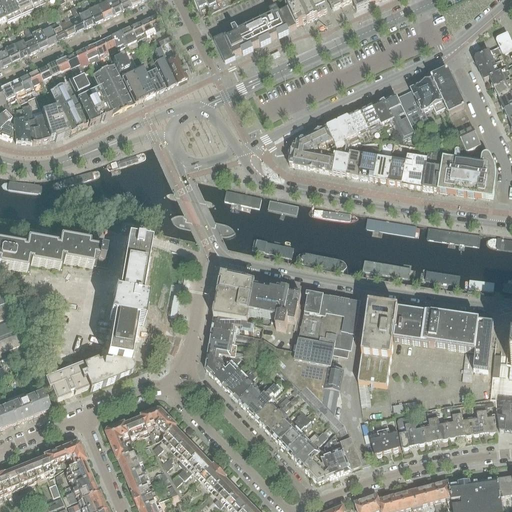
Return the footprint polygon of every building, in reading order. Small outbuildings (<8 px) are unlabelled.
[(0,0),(0,10),(7,26),(19,20),(9,0),(0,0)] [(9,0),(19,20),(32,14),(25,0),(9,0)] [(43,5),(41,0),(25,0),(32,14),(44,9),(43,5)] [(98,0),(102,6),(97,8),(103,22),(112,18),(106,4),(103,0),(98,0)] [(115,0),(114,0),(106,4),(112,18),(122,13),(115,0)] [(131,9),(126,0),(115,0),(122,13),(131,9)] [(126,0),(131,9),(140,5),(138,0),(126,0)] [(208,10),(203,0),(193,0),(192,1),(198,15),(199,15),(201,13),(208,10)] [(217,6),(214,0),(203,0),(208,10),(211,16),(215,14),(212,8),(217,6)] [(227,1),(225,0),(214,0),(217,6),(220,11),(229,7),(227,1)] [(298,0),(297,1),(308,24),(318,20),(317,19),(327,14),(320,0),(298,0)] [(352,3),(350,0),(326,0),(332,13),(352,3)] [(368,0),(350,0),(352,3),(356,13),(371,6),(368,0)] [(306,25),(308,24),(297,1),(285,6),(288,11),(296,29),(306,24),(306,25)] [(87,3),(84,5),(94,27),(103,22),(97,8),(94,10),(93,8),(89,9),(87,3)] [(85,31),(94,27),(84,5),(79,7),(82,13),(77,15),(85,31)] [(73,19),(69,21),(75,35),(85,31),(77,15),(74,9),(70,11),(73,19)] [(253,54),(252,51),(260,47),(261,50),(271,45),(270,42),(277,39),(279,41),(289,37),(287,34),(296,30),(296,29),(288,11),(278,15),(276,11),(269,14),(271,19),(239,36),(236,30),(232,32),(225,38),(226,41),(216,46),(215,46),(216,47),(222,59),(225,67),(235,62),(234,59),(242,56),(243,58),(253,54)] [(66,40),(75,35),(69,21),(66,15),(62,18),(64,23),(62,25),(58,17),(56,18),(66,40)] [(148,21),(155,36),(152,38),(154,43),(166,37),(164,32),(157,17),(148,21)] [(55,26),(50,28),(57,44),(66,40),(56,18),(52,19),(55,26)] [(148,21),(139,26),(148,46),(151,45),(148,39),(152,38),(155,36),(148,21)] [(148,46),(139,26),(130,30),(137,45),(142,42),(144,48),(148,46)] [(47,49),(57,44),(50,28),(40,33),(47,49)] [(126,31),(120,34),(128,49),(127,49),(129,54),(138,50),(136,45),(137,45),(130,30),(126,31)] [(20,62),(29,57),(23,43),(17,45),(13,37),(12,38),(9,31),(5,32),(13,47),(20,62)] [(26,41),(23,43),(29,57),(39,53),(31,37),(30,37),(27,31),(23,33),(26,41)] [(40,33),(31,37),(39,53),(47,49),(40,33)] [(128,49),(120,34),(111,38),(118,54),(127,49),(128,49)] [(166,37),(154,43),(151,44),(155,53),(159,51),(164,62),(165,62),(177,87),(186,82),(183,77),(185,76),(183,71),(181,72),(172,53),(173,53),(169,45),(170,45),(166,37)] [(511,53),(511,48),(509,41),(507,37),(499,41),(498,41),(498,42),(497,42),(497,43),(497,44),(504,58),(511,53)] [(111,38),(101,42),(109,58),(118,54),(111,38)] [(101,42),(92,47),(102,68),(106,66),(103,61),(109,58),(101,42)] [(0,66),(2,70),(10,66),(3,52),(4,52),(0,44),(0,43),(0,66)] [(4,52),(3,52),(10,66),(20,62),(13,47),(4,52)] [(102,68),(92,47),(83,51),(90,67),(95,64),(98,70),(102,68)] [(476,60),(475,64),(478,72),(493,65),(489,57),(491,56),(492,57),(499,53),(497,50),(476,60)] [(83,51),(74,55),(81,71),(90,67),(83,51)] [(176,87),(164,62),(159,51),(155,53),(159,62),(154,65),(166,92),(176,87)] [(81,71),(74,55),(64,60),(72,75),(71,76),(74,81),(83,77),(81,71)] [(144,102),(155,97),(145,77),(140,66),(135,55),(131,57),(138,72),(131,75),(144,102)] [(64,60),(55,64),(63,80),(71,76),(72,75),(64,60)] [(133,107),(144,102),(131,75),(123,79),(122,75),(121,75),(124,74),(130,71),(125,61),(121,63),(120,61),(113,64),(121,80),(133,107)] [(62,80),(63,80),(55,64),(46,68),(56,90),(58,89),(57,85),(63,82),(62,80)] [(150,75),(148,69),(145,64),(140,66),(145,77),(155,97),(165,92),(156,73),(150,75)] [(478,72),(484,83),(489,81),(502,74),(503,74),(508,72),(506,68),(499,72),(497,74),(493,65),(478,72)] [(92,77),(111,118),(133,108),(113,67),(92,77)] [(46,68),(37,73),(44,88),(48,87),(51,93),(56,90),(46,68)] [(43,92),(42,90),(44,88),(37,73),(36,74),(28,77),(38,98),(40,97),(38,94),(43,92)] [(489,81),(492,86),(491,87),(492,90),(494,90),(494,92),(511,83),(511,78),(509,80),(510,81),(507,83),(503,74),(502,74),(489,81)] [(431,82),(440,101),(455,93),(448,77),(444,75),(431,81),(431,82)] [(28,77),(19,82),(26,97),(31,95),(33,100),(38,98),(28,77)] [(68,86),(73,97),(87,90),(82,79),(68,86)] [(18,82),(10,86),(16,100),(17,101),(26,97),(19,82),(18,82)] [(395,98),(396,100),(409,127),(421,121),(425,130),(430,128),(424,115),(433,111),(436,116),(445,112),(440,101),(431,82),(418,89),(417,89),(416,89),(415,89),(414,89),(414,90),(413,90),(412,91),(412,92),(410,93),(409,93),(408,92),(395,98)] [(511,83),(494,92),(495,93),(494,94),(495,97),(497,97),(499,102),(511,96),(511,83)] [(10,86),(0,90),(6,105),(17,101),(10,86)] [(70,137),(85,131),(87,129),(67,86),(49,95),(58,113),(69,137),(70,137)] [(76,103),(88,129),(111,118),(99,92),(76,103)] [(455,93),(440,101),(445,112),(448,118),(464,111),(455,93)] [(511,96),(499,102),(502,108),(501,109),(502,112),(504,112),(504,113),(511,109),(511,96)] [(414,139),(409,127),(396,100),(385,106),(395,128),(392,129),(395,134),(397,132),(403,144),(414,139)] [(34,101),(29,103),(30,109),(36,131),(39,144),(40,146),(41,146),(42,147),(44,147),(45,147),(46,146),(47,144),(49,144),(41,116),(34,101)] [(384,104),(372,109),(381,129),(390,125),(392,129),(395,128),(385,106),(384,104)] [(30,109),(22,111),(23,118),(25,117),(26,120),(28,133),(36,131),(30,109)] [(372,109),(360,115),(371,138),(383,133),(381,129),(372,109)] [(15,122),(12,122),(15,144),(15,145),(31,147),(28,133),(26,120),(25,117),(23,118),(22,111),(13,113),(15,122)] [(455,133),(458,137),(472,130),(464,111),(448,118),(455,133)] [(69,137),(58,113),(55,114),(54,112),(41,116),(49,144),(53,142),(54,145),(69,138),(69,137)] [(0,132),(4,128),(5,127),(12,122),(5,113),(0,117),(0,132)] [(360,115),(348,120),(359,141),(360,145),(363,144),(362,142),(371,138),(360,115)] [(337,152),(349,150),(347,147),(359,141),(348,120),(337,126),(334,127),(330,129),(327,131),(337,152)] [(12,130),(5,127),(4,128),(0,133),(0,139),(9,143),(10,143),(11,143),(11,142),(12,142),(12,141),(12,130)] [(457,137),(466,156),(467,154),(472,152),(481,148),(472,130),(458,137),(457,137)] [(36,131),(28,133),(31,147),(32,147),(33,147),(34,147),(36,147),(40,146),(39,144),(36,131)] [(337,152),(327,131),(293,147),(293,149),(292,149),(292,150),(291,151),(290,151),(289,152),(288,153),(288,154),(288,156),(288,157),(288,158),(290,160),(289,167),(290,168),(332,177),(337,154),(337,153),(337,152)] [(391,161),(386,186),(400,189),(406,159),(408,149),(394,147),(391,161)] [(471,160),(467,160),(461,198),(477,201),(478,196),(490,198),(493,174),(485,158),(481,148),(472,152),(475,158),(471,160)] [(337,154),(332,177),(346,179),(351,151),(350,151),(349,150),(337,152),(337,153),(337,154)] [(351,151),(346,179),(359,182),(364,156),(357,155),(357,152),(351,151)] [(146,152),(107,164),(110,173),(148,161),(146,152)] [(428,155),(426,162),(421,192),(422,192),(437,195),(443,157),(428,155)] [(437,195),(461,198),(467,160),(466,156),(443,155),(443,157),(437,195)] [(364,156),(359,182),(373,184),(377,159),(364,156)] [(377,159),(373,184),(386,186),(391,161),(377,159)] [(421,192),(426,162),(406,159),(400,189),(401,189),(421,192)] [(98,171),(50,184),(53,193),(101,180),(98,171)] [(0,182),(0,191),(38,195),(39,186),(0,182)] [(229,193),(227,201),(259,208),(261,201),(229,193)] [(270,201),(267,209),(303,219),(305,210),(270,201)] [(310,208),(309,217),(358,227),(360,218),(310,208)] [(374,220),(373,230),(416,238),(418,228),(374,220)] [(429,229),(428,239),(478,247),(480,236),(429,229)] [(511,240),(498,238),(497,247),(511,249),(511,240)] [(89,246),(60,241),(59,240),(58,250),(56,250),(56,248),(26,242),(25,250),(0,245),(0,269),(26,274),(28,266),(59,272),(61,264),(92,270),(93,269),(107,271),(111,250),(109,250),(110,244),(97,242),(97,240),(95,251),(88,250),(89,246)] [(243,241),(240,253),(290,263),(293,251),(243,241)] [(111,323),(105,363),(128,367),(135,327),(142,328),(147,303),(140,302),(149,249),(126,244),(116,298),(112,297),(108,323),(111,323)] [(302,253),(300,265),(350,275),(352,264),(302,253)] [(364,263),(362,274),(409,282),(411,271),(364,263)] [(418,275),(416,284),(455,290),(456,281),(418,275)] [(91,281),(83,332),(99,334),(107,283),(91,281)] [(221,283),(214,322),(236,326),(248,328),(250,317),(254,293),(255,287),(225,281),(221,283)] [(468,281),(466,291),(494,295),(496,285),(468,281)] [(511,284),(503,284),(502,293),(511,293),(511,284)] [(295,325),(301,297),(282,293),(282,294),(277,293),(277,295),(265,293),(264,295),(254,293),(250,317),(277,323),(275,331),(285,333),(287,324),(295,325)] [(337,436),(340,443),(344,442),(349,440),(343,429),(321,406),(324,390),(339,393),(343,372),(330,369),(334,350),(350,353),(358,307),(308,298),(297,354),(276,351),(261,342),(258,357),(294,393),(298,396),(337,436)] [(9,309),(18,305),(16,301),(7,304),(9,309)] [(9,309),(10,314),(19,310),(18,305),(9,309)] [(358,380),(358,384),(358,386),(369,388),(387,390),(394,343),(398,314),(398,313),(369,309),(358,380)] [(398,314),(394,343),(425,348),(436,350),(437,350),(437,348),(441,322),(441,321),(440,320),(441,320),(440,320),(433,319),(432,319),(430,319),(426,318),(425,318),(416,317),(416,316),(415,316),(415,317),(405,315),(404,315),(398,314)] [(475,355),(479,326),(472,325),(473,324),(472,324),(472,325),(462,324),(462,323),(461,323),(454,322),(441,321),(441,322),(437,348),(437,350),(446,351),(475,355)] [(10,335),(17,332),(12,322),(6,324),(10,335)] [(235,333),(236,326),(214,322),(212,333),(253,340),(254,335),(238,333),(236,334),(235,333)] [(10,335),(6,324),(0,326),(0,327),(4,337),(10,335)] [(479,326),(475,355),(475,357),(474,362),(473,373),(488,375),(494,327),(479,326)] [(0,338),(0,355),(22,347),(22,346),(19,339),(17,332),(10,335),(4,337),(0,338)] [(212,333),(209,344),(231,348),(233,339),(235,340),(237,342),(253,345),(253,340),(212,333)] [(27,336),(19,339),(22,346),(29,343),(30,344),(33,342),(30,334),(26,335),(27,336)] [(236,360),(240,359),(244,359),(244,356),(234,354),(231,356),(230,356),(231,348),(209,344),(207,355),(219,357),(234,360),(236,360)] [(32,361),(42,357),(38,347),(28,351),(32,361)] [(214,380),(225,369),(218,361),(219,357),(207,355),(205,367),(205,369),(206,371),(206,372),(207,374),(214,380)] [(474,362),(475,357),(465,356),(462,383),(471,385),(472,379),(473,373),(474,362)] [(490,402),(490,404),(495,404),(496,404),(497,420),(499,434),(511,434),(511,356),(511,359),(495,357),(490,402)] [(222,389),(238,374),(233,368),(234,366),(236,366),(242,361),(240,359),(236,360),(225,369),(214,380),(222,389)] [(128,368),(128,367),(105,363),(96,366),(95,363),(81,370),(84,377),(81,378),(87,391),(88,395),(118,382),(119,381),(120,381),(121,379),(121,377),(121,376),(120,374),(119,373),(118,371),(116,371),(117,366),(128,368)] [(84,377),(81,370),(80,367),(44,383),(47,392),(50,391),(56,404),(87,391),(81,378),(84,377)] [(222,389),(230,397),(253,375),(251,373),(253,372),(251,370),(246,375),(245,378),(244,379),(238,374),(222,389)] [(230,397),(238,405),(255,390),(249,384),(250,383),(252,383),(258,377),(257,375),(255,377),(253,375),(230,397)] [(274,387),(269,392),(246,413),(254,421),(270,406),(266,401),(272,395),(274,398),(279,393),(278,393),(280,391),(276,386),(274,388),(274,387)] [(369,388),(358,386),(361,410),(371,408),(369,388)] [(260,396),(255,390),(238,405),(246,413),(269,392),(267,390),(269,388),(267,387),(261,392),(261,395),(260,396)] [(25,401),(32,420),(49,413),(42,395),(25,401)] [(8,408),(15,427),(32,420),(25,401),(8,408)] [(275,411),(270,406),(254,421),(262,430),(285,408),(283,406),(285,404),(283,402),(277,408),(277,410),(275,411)] [(411,404),(398,406),(399,415),(413,413),(411,404)] [(484,436),(497,434),(494,419),(488,420),(486,412),(487,412),(486,407),(480,408),(484,436)] [(8,408),(0,411),(0,432),(15,427),(8,408)] [(262,430),(270,437),(286,423),(280,416),(282,415),(284,415),(290,410),(288,408),(286,409),(285,408),(262,430)] [(451,408),(444,410),(446,419),(452,418),(453,425),(446,427),(449,441),(461,439),(457,417),(456,414),(452,414),(451,410),(451,408)] [(478,421),(470,423),(472,438),(484,436),(480,408),(475,409),(475,414),(476,414),(478,421)] [(157,412),(141,419),(146,431),(154,428),(157,412)] [(154,428),(156,429),(166,417),(162,413),(157,412),(154,428)] [(436,413),(431,414),(432,418),(437,443),(449,441),(446,427),(439,428),(436,413)] [(428,415),(422,416),(423,424),(428,423),(429,430),(422,431),(425,445),(437,443),(432,418),(429,419),(428,415)] [(472,438),(470,423),(463,424),(462,416),(461,417),(457,417),(461,439),(472,438)] [(176,428),(166,417),(156,429),(165,439),(176,428)] [(149,438),(146,431),(141,419),(124,425),(129,437),(132,444),(149,438)] [(270,437),(278,446),(301,424),(299,423),(301,421),(299,419),(292,425),(293,426),(291,428),(286,423),(270,437)] [(385,423),(380,425),(387,456),(400,452),(396,434),(389,437),(387,427),(385,427),(385,423)] [(278,446),(286,454),(302,439),(296,433),(298,431),(300,431),(306,426),(304,424),(302,426),(301,424),(278,446)] [(106,435),(112,450),(120,447),(119,444),(124,442),(123,440),(129,437),(124,425),(108,432),(106,435)] [(374,460),(387,456),(380,425),(375,426),(376,430),(375,430),(377,440),(370,442),(374,460)] [(414,426),(409,427),(413,448),(425,445),(422,431),(415,433),(414,426)] [(413,448),(409,427),(404,428),(405,434),(399,436),(402,450),(413,448)] [(163,444),(175,456),(188,443),(176,430),(163,444)] [(286,454),(294,463),(317,441),(316,439),(317,438),(315,435),(309,441),(309,443),(307,444),(302,439),(286,454)] [(327,445),(341,478),(351,474),(340,444),(336,445),(334,439),(327,445)] [(294,463),(301,470),(313,459),(318,455),(312,449),(313,448),(316,448),(322,442),(320,441),(319,442),(317,441),(294,463)] [(344,442),(340,443),(351,474),(361,469),(351,443),(345,444),(344,442)] [(178,467),(184,472),(201,456),(188,443),(175,456),(182,463),(178,467)] [(326,475),(329,482),(341,478),(327,445),(321,451),(323,452),(324,452),(326,456),(328,456),(329,458),(321,461),(326,475)] [(74,446),(59,451),(64,464),(69,462),(82,456),(78,447),(74,446)] [(164,451),(158,446),(153,452),(157,459),(164,451)] [(117,461),(119,461),(129,456),(126,448),(122,449),(120,447),(112,450),(117,461)] [(57,452),(44,458),(48,468),(61,463),(57,452)] [(85,464),(82,456),(69,462),(72,469),(84,465),(85,464)] [(119,463),(126,479),(144,472),(137,456),(119,463)] [(194,475),(200,481),(213,468),(201,456),(184,472),(173,482),(176,489),(184,482),(185,483),(194,475)] [(28,466),(36,485),(52,478),(48,468),(44,458),(42,458),(43,460),(28,466)] [(325,484),(329,482),(326,475),(318,467),(319,465),(313,459),(301,470),(312,481),(314,483),(316,484),(319,485),(321,485),(323,484),(325,484)] [(174,463),(171,460),(163,467),(167,474),(173,467),(172,465),(174,463)] [(65,473),(71,488),(90,480),(84,465),(72,469),(67,471),(65,473)] [(11,473),(19,491),(36,485),(28,466),(11,473)] [(214,467),(213,468),(200,481),(213,494),(226,481),(227,480),(214,467)] [(126,479),(133,496),(150,488),(144,472),(126,479)] [(0,476),(0,494),(2,498),(19,491),(11,473),(3,476),(3,475),(0,476)] [(451,509),(451,511),(501,511),(500,500),(511,498),(511,479),(448,489),(450,504),(451,509)] [(90,480),(71,488),(78,504),(97,496),(90,480)] [(221,511),(225,506),(238,493),(226,481),(213,494),(219,501),(215,505),(221,511)] [(450,504),(448,489),(447,485),(440,487),(438,486),(436,486),(436,488),(423,491),(421,490),(418,491),(418,492),(412,494),(416,511),(420,511),(422,511),(421,509),(446,503),(446,506),(447,506),(448,510),(451,509),(450,504)] [(138,511),(140,511),(157,505),(150,488),(133,496),(131,496),(138,511)] [(177,497),(172,489),(168,490),(172,499),(177,497)] [(196,495),(191,490),(184,498),(189,503),(196,495)] [(225,506),(230,511),(244,511),(251,506),(238,493),(225,506)] [(22,497),(28,511),(35,509),(29,494),(24,496),(22,497)] [(416,511),(412,494),(407,495),(405,494),(402,495),(401,496),(395,498),(398,511),(408,511),(411,511),(410,511),(416,511)] [(72,495),(65,498),(66,498),(69,507),(76,504),(72,495)] [(18,511),(27,511),(28,511),(22,497),(14,501),(18,511)] [(103,511),(97,498),(80,506),(82,511),(103,511)] [(376,498),(366,502),(369,511),(380,511),(378,502),(376,498)] [(398,511),(395,498),(388,500),(387,499),(384,500),(383,501),(378,502),(380,511),(398,511)] [(63,508),(60,500),(54,503),(55,505),(57,510),(63,508)] [(357,511),(369,511),(366,502),(355,505),(357,511)]
